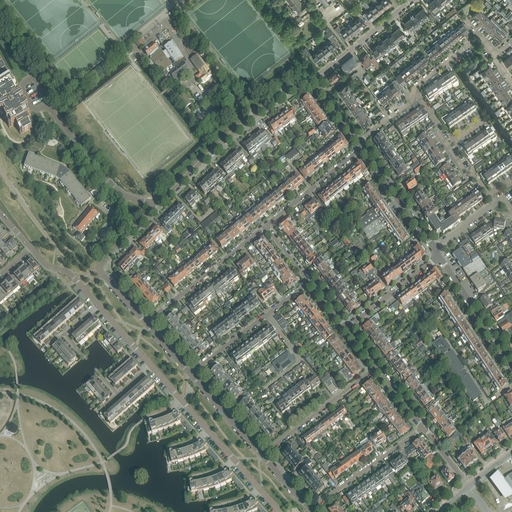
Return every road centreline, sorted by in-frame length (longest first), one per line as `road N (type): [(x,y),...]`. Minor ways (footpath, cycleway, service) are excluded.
road 1 (primary): [(290,511),(102,296),(0,161)]
road 2 (primary): [(0,182),(275,511)]
road 3 (residential): [(279,511),(84,290)]
road 4 (residential): [(152,202),(259,112),(314,79)]
road 5 (residential): [(145,323),(266,225)]
road 6 (residential): [(190,374),(309,282)]
road 7 (residential): [(152,202),(117,191),(48,105)]
road 8 (residential): [(262,456),(376,368)]
road 9 (residential): [(309,509),(423,428)]
road 10 (residential): [(511,368),(438,256)]
road 11 (residential): [(314,79),(413,0)]
road 12 (residential): [(433,249),(361,148)]
road 13 (residential): [(266,225),(361,148)]
